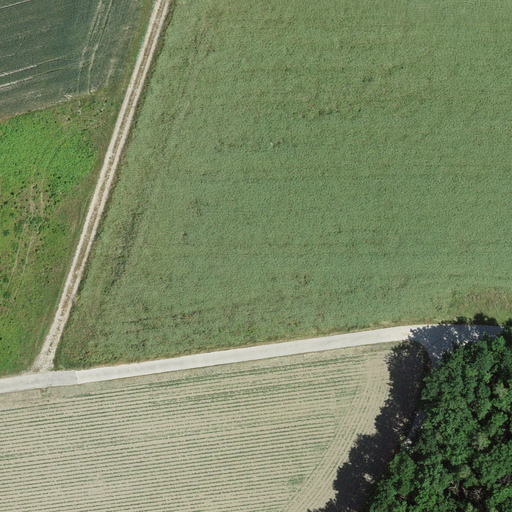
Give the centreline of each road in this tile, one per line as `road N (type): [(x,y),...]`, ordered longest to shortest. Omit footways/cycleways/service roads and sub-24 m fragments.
road 1 (track): [(0,388),(408,332),(511,335)]
road 2 (track): [(164,0),(40,383)]
road 3 (track): [(373,511),(419,429),(454,331)]
